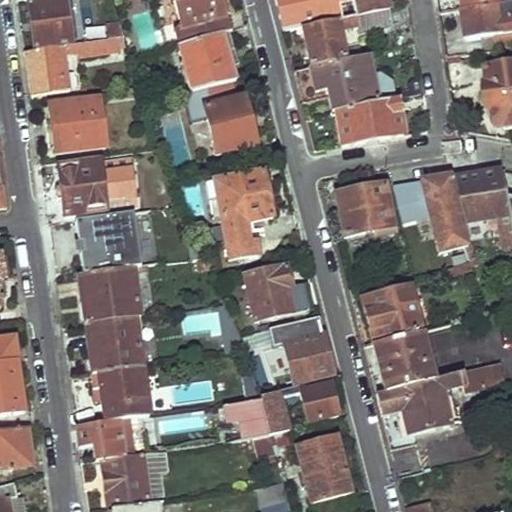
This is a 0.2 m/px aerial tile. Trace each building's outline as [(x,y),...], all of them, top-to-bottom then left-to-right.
[(173,0),(187,45),(227,33),(217,0),(173,0)] [(274,0),(284,35),(300,31),(357,18),(353,0),(274,0)] [(353,0),(357,18),(390,10),(388,0),(353,0)] [(462,0),(465,12),(506,6),(505,0),(462,0)] [(30,6),(35,51),(73,47),(67,2),(30,6)] [(465,12),(463,13),(469,46),(496,42),(498,56),(511,53),(511,4),(506,6),(465,12)] [(300,31),(309,69),(361,57),(360,50),(344,53),(340,33),(357,29),(359,37),(394,30),(390,10),(357,18),(300,31)] [(123,43),(119,28),(107,31),(109,45),(119,44),(123,43)] [(180,48),(194,96),(208,92),(229,87),(235,85),(227,53),(232,52),(227,33),(187,45),(180,48)] [(26,57),(32,100),(72,95),(68,64),(66,57),(80,56),(80,60),(122,54),(119,44),(109,45),(26,57)] [(293,73),(301,100),(326,94),(328,102),(331,115),(335,114),(335,116),(393,102),(392,97),(389,82),(378,75),(370,76),(366,56),(361,57),(309,69),(293,73)] [(498,115),(500,131),(508,135),(511,134),(511,72),(492,76),(494,91),(489,93),(493,115),(498,115)] [(201,114),(215,162),(255,152),(241,102),(233,104),(229,87),(208,92),(210,99),(186,105),(188,116),(201,114)] [(411,93),(392,97),(393,102),(396,101),(412,98),(411,93)] [(326,94),(301,100),(302,108),(328,102),(326,94)] [(335,116),(340,148),(401,138),(396,101),(393,102),(335,116)] [(52,111),(59,158),(108,150),(102,105),(52,111)] [(335,116),(328,117),(334,149),(340,148),(335,116)] [(135,157),(103,163),(111,213),(143,208),(135,157)] [(111,213),(103,163),(61,169),(64,188),(61,188),(58,192),(59,198),(62,201),(66,200),(69,220),(111,213)] [(453,180),(466,232),(501,224),(509,252),(511,250),(511,224),(497,174),(453,180)] [(213,186),(227,265),(257,259),(254,247),(247,249),(243,228),(269,222),(262,176),(213,186)] [(422,185),(439,259),(470,253),(466,232),(453,180),(422,185)] [(337,198),(347,241),(380,236),(382,246),(397,244),(386,189),(337,198)] [(76,230),(81,274),(120,269),(117,248),(96,251),(93,227),(76,230)] [(244,282),(256,327),(307,314),(300,289),(291,292),(285,271),(244,282)] [(81,279),(89,328),(134,323),(141,322),(132,272),(81,279)] [(364,301),(375,346),(422,334),(411,291),(364,301)] [(89,328),(95,380),(141,373),(134,323),(89,328)] [(284,349),(294,385),(330,376),(321,339),(318,340),(314,324),(272,334),(277,351),(284,349)] [(375,346),(382,371),(428,359),(422,334),(375,346)] [(0,345),(0,367),(20,364),(17,343),(0,345)] [(382,371),(388,396),(434,385),(428,359),(382,371)] [(0,367),(0,420),(28,417),(20,364),(0,367)] [(406,423),(411,439),(468,425),(465,412),(457,413),(453,395),(465,393),(466,398),(506,389),(502,368),(434,385),(388,396),(378,399),(384,420),(397,416),(399,424),(406,423)] [(95,380),(102,426),(116,425),(148,420),(141,373),(95,380)] [(299,395),(307,425),(338,416),(329,388),(299,395)] [(270,438),(290,433),(279,396),(260,401),(261,403),(270,438)] [(241,416),(246,441),(253,441),(270,438),(261,403),(223,409),(224,417),(241,416)] [(96,449),(99,464),(102,464),(121,461),(116,425),(102,426),(78,430),(81,450),(96,449)] [(0,434),(0,471),(34,467),(30,431),(0,434)] [(297,446),(312,505),(354,495),(337,436),(297,446)] [(253,441),(260,463),(266,461),(268,469),(275,467),(270,438),(253,441)] [(102,464),(109,508),(151,503),(145,458),(121,461),(102,464)] [(0,491),(0,511),(11,511),(11,503),(18,502),(17,486),(0,491)] [(286,511),(282,492),(256,495),(259,511),(286,511)] [(24,511),(23,501),(18,502),(11,503),(11,511),(24,511)]
